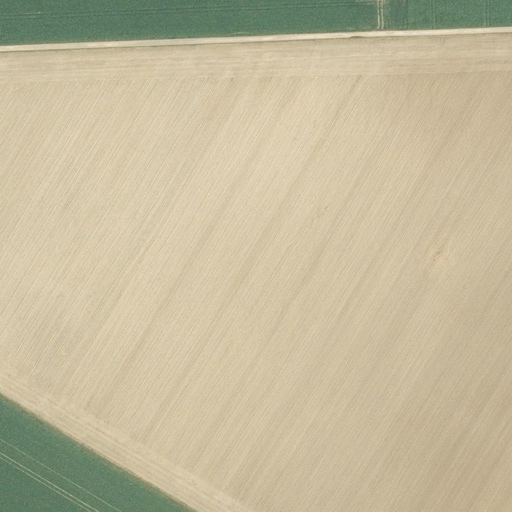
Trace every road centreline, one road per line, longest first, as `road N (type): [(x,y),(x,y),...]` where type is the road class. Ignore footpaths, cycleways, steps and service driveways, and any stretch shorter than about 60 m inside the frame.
road 1 (track): [(0,54),(511,41)]
road 2 (track): [(0,401),(185,511)]
